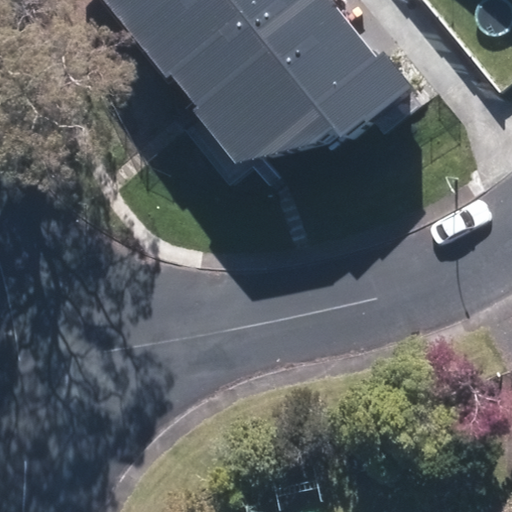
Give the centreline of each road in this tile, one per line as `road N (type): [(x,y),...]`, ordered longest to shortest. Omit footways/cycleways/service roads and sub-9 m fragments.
road 1 (residential): [(47,368),(243,327),(468,261),(511,230)]
road 2 (residential): [(47,368),(35,511)]
road 3 (residential): [(0,239),(47,368)]
